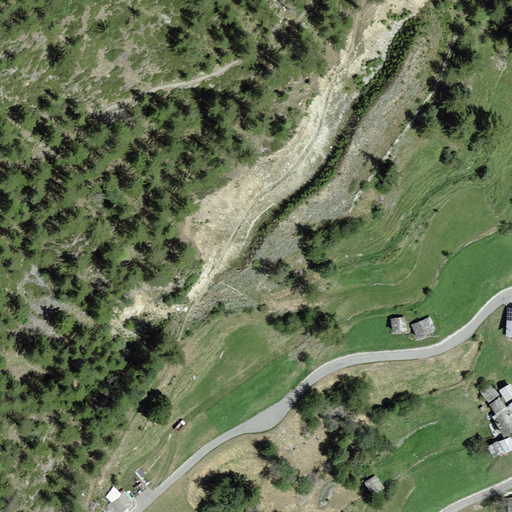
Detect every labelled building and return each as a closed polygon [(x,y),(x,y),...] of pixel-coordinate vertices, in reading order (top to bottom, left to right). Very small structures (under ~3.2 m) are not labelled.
[(418,335),(416,319),(398,322),(401,339),(418,335)] [(448,335),(442,322),(424,329),(430,343),(448,335)] [(488,398),(498,393),(493,383),(483,388),(488,398)] [(511,413),(511,405),(508,401),(500,408),(508,417),(511,413)] [(394,490),(384,479),(376,486),(385,497),(394,490)]
